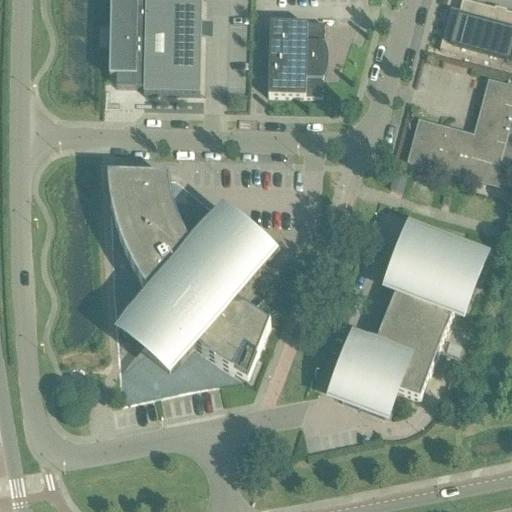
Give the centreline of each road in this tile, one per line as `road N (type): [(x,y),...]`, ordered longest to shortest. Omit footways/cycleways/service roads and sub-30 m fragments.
road 1 (residential): [(21,138),(366,147),(409,0)]
road 2 (residential): [(218,437),(84,460),(43,452),(30,379),(21,138)]
road 3 (tertiary): [(511,484),(374,511)]
road 4 (residential): [(21,138),(23,0)]
